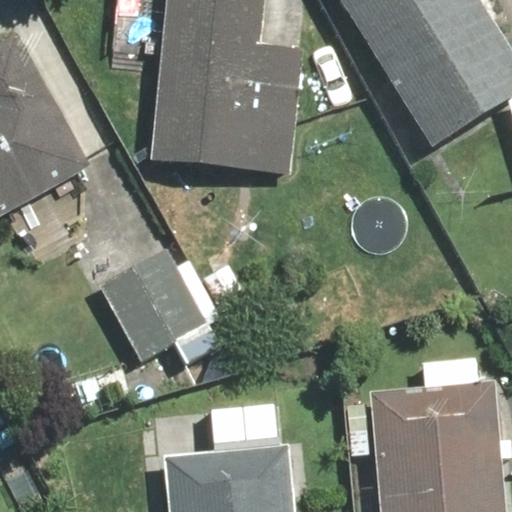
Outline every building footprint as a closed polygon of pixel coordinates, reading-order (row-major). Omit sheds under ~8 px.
[(158,0),(145,168),(290,179),(300,56),(258,53),(261,0),(158,0)] [(330,0),(428,153),(511,100),(511,65),(470,0),(330,0)] [(0,220),(87,172),(11,38),(0,43),(0,220)] [(163,255),(98,291),(139,365),(204,330),(163,255)] [(366,397),(375,511),(507,511),(497,386),(366,397)] [(163,511),(292,511),(286,450),(159,464),(163,511)]
